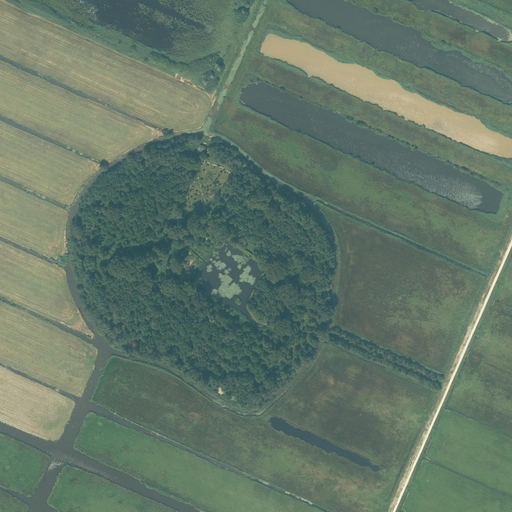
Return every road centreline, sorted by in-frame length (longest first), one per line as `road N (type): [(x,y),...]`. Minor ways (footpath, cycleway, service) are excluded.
road 1 (track): [(511,232),(389,511)]
road 2 (track): [(448,387),(336,338)]
